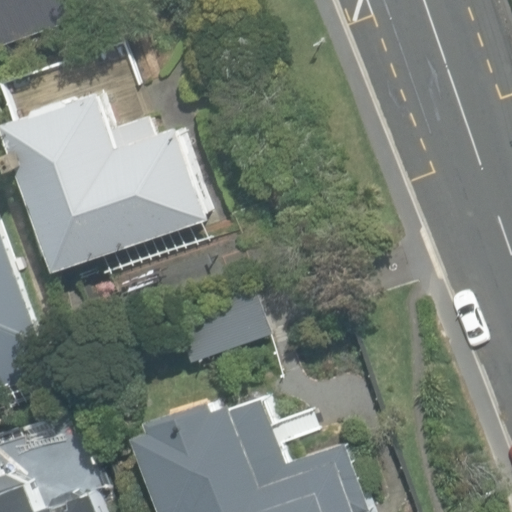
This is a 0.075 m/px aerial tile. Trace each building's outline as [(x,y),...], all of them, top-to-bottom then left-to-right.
[(0,0),(0,46),(124,0),(0,0)] [(11,118),(58,267),(223,215),(193,121),(162,131),(156,112),(115,125),(104,89),(11,118)] [(0,374),(4,374),(7,385),(38,375),(28,345),(49,338),(0,193),(0,374)] [(175,314),(191,362),(277,333),(261,285),(175,314)] [(377,511),(353,438),(290,458),(269,395),(226,410),(220,394),(157,415),(161,427),(142,433),(168,511),(377,511)] [(0,511),(112,511),(102,480),(45,498),(37,472),(32,456),(16,461),(3,465),(0,454),(0,511)]
